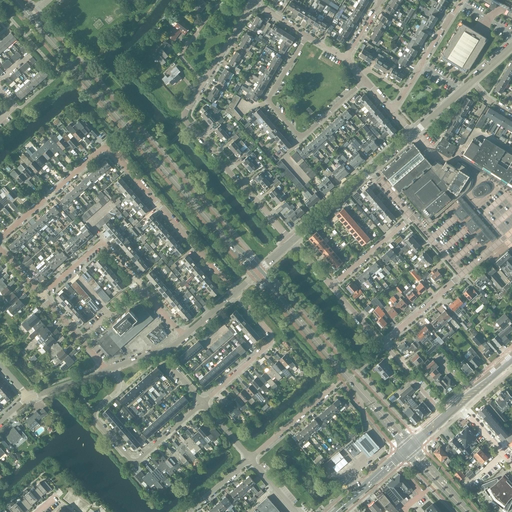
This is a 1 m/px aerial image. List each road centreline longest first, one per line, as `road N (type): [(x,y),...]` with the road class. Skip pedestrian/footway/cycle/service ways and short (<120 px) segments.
road 1 (residential): [(0,240),(105,147),(235,292)]
road 2 (tertiary): [(227,240),(30,15)]
road 3 (residential): [(365,80),(300,138),(269,98),(306,34)]
road 4 (residential): [(114,367),(118,387),(94,417),(129,459),(142,458),(203,404)]
road 5 (residential): [(295,241),(185,120),(203,83)]
road 6 (tertiary): [(407,448),(279,299)]
road 7 (residential): [(203,404),(269,345),(268,330),(235,292)]
road 8 (residential): [(144,293),(102,242),(42,295)]
